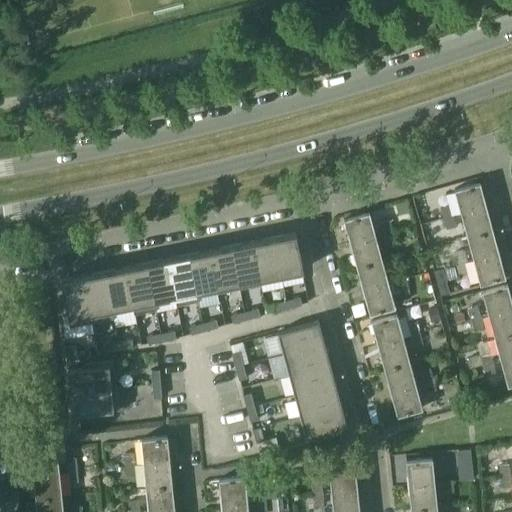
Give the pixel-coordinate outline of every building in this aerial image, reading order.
[(453,189),(460,212),(485,205),(478,182),(453,189)] [(448,204),(440,207),(443,217),(452,214),(448,204)] [(485,205),(460,212),(466,235),(491,229),(485,205)] [(343,219),(349,242),(374,235),(368,212),(343,219)] [(452,214),(443,217),(446,229),(454,226),(453,215),(452,214)] [(380,223),(382,233),(392,231),(389,220),(380,223)] [(491,229),(466,235),(472,258),(497,251),(491,229)] [(392,231),(382,233),(382,234),(386,245),(395,242),(392,231)] [(302,270),(294,232),(273,237),(281,274),(302,270)] [(374,235),(349,242),(356,265),(381,259),(374,235)] [(281,274),(273,237),(252,241),(259,278),(281,274)] [(259,278),(252,241),(230,245),(238,283),(259,278)] [(238,283),(230,245),(209,249),(216,287),(217,292),(239,287),(238,283)] [(216,287),(209,249),(188,254),(195,291),(216,287)] [(461,250),(452,253),(455,263),(465,260),(461,250)] [(497,251),(472,258),(479,283),(504,276),(497,251)] [(195,291),(188,254),(166,258),(174,296),(195,291)] [(174,296),(166,258),(145,262),(152,300),(174,296)] [(381,259),(356,265),(362,288),(387,281),(381,259)] [(465,260),(455,263),(458,275),(467,272),(465,261),(465,260)] [(152,300),(145,262),(124,267),(131,304),(152,300)] [(392,269),(394,279),(404,277),(401,266),(392,269)] [(131,304),(124,267),(102,271),(111,313),(132,309),(131,304)] [(448,293),(442,269),(433,271),(439,295),(448,293)] [(111,313),(102,271),(81,275),(90,322),(112,318),(111,313)] [(90,322),(81,275),(60,279),(63,298),(59,299),(60,315),(67,314),(69,326),(90,322)] [(404,277),(394,279),(394,280),(398,291),(407,289),(404,277)] [(387,281),(362,288),(369,313),(394,306),(387,281)] [(481,290),(487,314),(511,307),(511,305),(506,283),(481,290)] [(301,304),(298,296),(285,300),(287,308),(301,304)] [(287,308),(285,300),(271,303),(274,312),(287,308)] [(476,306),(467,308),(470,319),(480,316),(476,306)] [(259,315),(257,307),(243,311),(245,319),(259,315)] [(511,307),(487,314),(494,337),(511,332),(511,307)] [(434,309),(427,311),(430,323),(438,321),(434,309)] [(245,319),(243,311),(230,315),(232,323),(245,319)] [(370,320),(377,344),(402,337),(395,313),(370,320)] [(480,316),(470,319),(473,330),(482,328),(480,317),(480,316)] [(217,327),(215,319),(201,322),(204,330),(217,327)] [(323,342),(317,321),(276,332),(282,353),(323,342)] [(204,330),(201,322),(188,326),(190,334),(204,330)] [(407,324),(409,335),(419,333),(416,322),(407,324)] [(173,330),(160,333),(161,341),(175,338),(173,330)] [(511,332),(494,337),(500,360),(511,357),(511,332)] [(161,341),(160,333),(146,336),(147,343),(147,344),(161,341)] [(419,333),(409,335),(413,346),(422,344),(419,333)] [(402,337),(377,344),(383,367),(408,360),(402,337)] [(131,339),(117,340),(118,348),(132,347),(131,339)] [(118,348),(117,340),(103,341),(104,349),(104,350),(118,348)] [(329,363),(323,342),(282,353),(288,374),(329,363)] [(90,357),(90,351),(89,349),(76,350),(77,358),(90,357)] [(242,364),(238,351),(230,353),(234,366),(242,364)] [(488,352),(480,354),(483,365),(492,363),(488,352)] [(511,357),(500,360),(507,385),(511,383),(511,357)] [(115,387),(112,360),(84,363),(85,368),(66,370),(68,392),(115,387)] [(408,360),(383,367),(389,390),(414,384),(408,360)] [(334,384),(329,363),(288,374),(293,395),(334,384)] [(492,363),(483,365),(486,376),(494,374),(492,363)] [(246,378),(242,364),(234,366),(237,380),(246,378)] [(420,370),(422,382),(432,379),(429,368),(420,370)] [(159,383),(158,369),(150,370),(151,384),(159,383)] [(432,379),(422,382),(426,392),(435,390),(432,379)] [(161,396),(159,383),(151,384),(152,397),(161,396)] [(340,405),(334,384),(293,395),(299,416),(340,405)] [(414,384),(389,390),(396,415),(421,408),(414,384)] [(120,387),(115,387),(68,392),(70,414),(122,409),(120,387)] [(253,406),(249,392),(241,394),(245,408),(253,406)] [(346,427),(340,405),(299,416),(305,438),(346,427)] [(257,419),(253,406),(245,408),(249,421),(257,419)] [(263,440),(259,426),(251,429),(255,442),(263,440)] [(140,438),(143,463),(169,461),(166,435),(140,438)] [(30,449),(32,475),(58,472),(56,447),(30,449)] [(470,447),(456,448),(459,479),(473,477),(470,447)] [(132,453),(123,453),(125,465),(135,464),(132,453)] [(405,460),(407,484),(433,481),(431,457),(405,460)] [(66,470),(66,471),(76,470),(75,458),(66,459),(66,470)] [(169,461),(143,463),(145,487),(171,485),(169,461)] [(507,463),(498,464),(500,475),(510,475),(507,463)] [(135,464),(125,465),(126,476),(135,475),(135,464)] [(328,468),(330,492),(356,490),(354,465),(328,468)] [(76,470),(66,471),(68,482),(77,481),(76,470)] [(58,472),(32,475),(35,499),(61,496),(58,472)] [(510,475),(500,475),(501,487),(510,486),(510,475)] [(218,479),(220,504),(246,501),(244,476),(218,479)] [(451,480),(441,481),(444,493),(453,492),(451,480)] [(433,481),(407,484),(410,508),(436,506),(433,481)] [(320,482),(311,483),(312,494),(322,493),(320,482)] [(171,485),(145,487),(148,511),(173,509),(171,485)] [(254,488),(254,500),(264,499),(263,488),(254,488)] [(358,511),(356,490),(330,492),(332,511),(358,511)] [(322,493),(312,494),(313,506),(322,505),(322,493)] [(62,511),(61,496),(35,499),(36,511),(62,511)] [(264,499),(254,500),(256,511),(265,510),(264,499)] [(137,500),(128,501),(129,511),(139,511),(137,500)] [(247,511),(246,501),(220,504),(221,511),(247,511)]
